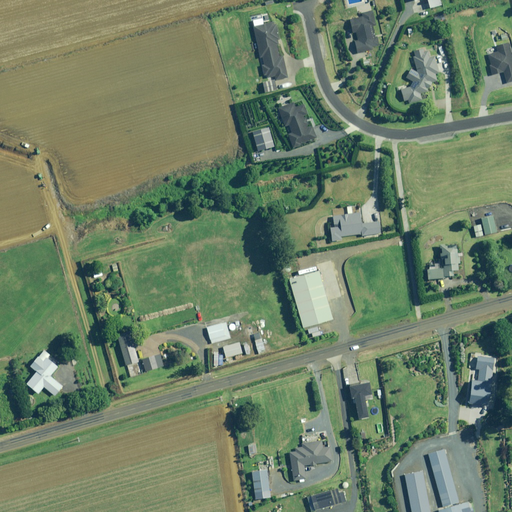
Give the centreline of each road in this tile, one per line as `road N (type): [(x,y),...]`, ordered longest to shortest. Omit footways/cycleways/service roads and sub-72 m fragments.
road 1 (tertiary): [(0,446),(511,300)]
road 2 (residential): [(511,115),(414,133),(360,124),(325,87),(305,5)]
